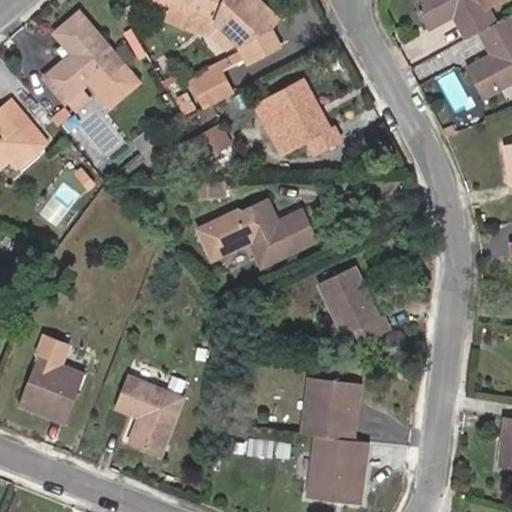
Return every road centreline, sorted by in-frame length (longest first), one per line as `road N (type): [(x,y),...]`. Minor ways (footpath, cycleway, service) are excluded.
road 1 (residential): [(13,0),(0,11),(0,450),(154,511)]
road 2 (residential): [(422,511),(458,258),(432,156)]
road 3 (residential): [(432,156),(349,0)]
